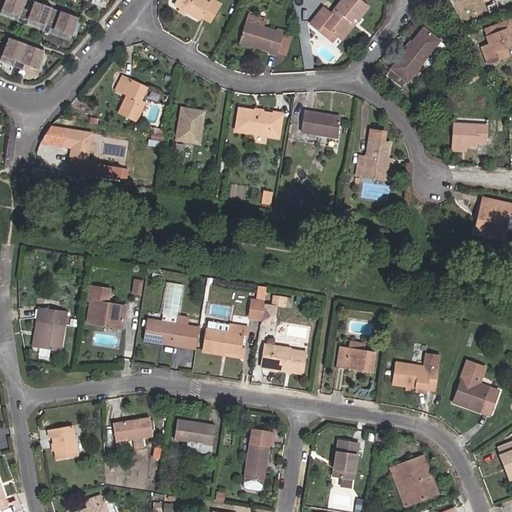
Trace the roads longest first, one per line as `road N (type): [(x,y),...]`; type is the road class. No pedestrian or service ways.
road 1 (residential): [(303,408),(150,382),(17,400)]
road 2 (residential): [(131,16),(235,81),(362,82)]
road 3 (residential): [(480,511),(452,447),(423,427),(303,408)]
road 4 (residential): [(131,16),(61,92),(31,104)]
